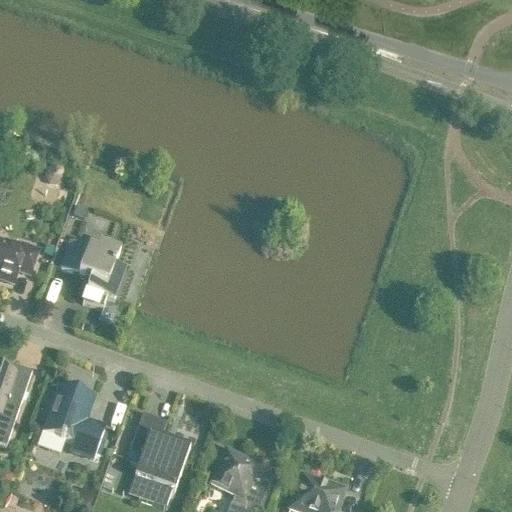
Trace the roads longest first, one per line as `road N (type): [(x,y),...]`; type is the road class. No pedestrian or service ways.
road 1 (residential): [(0,322),(460,485)]
road 2 (tertiary): [(511,99),(210,0)]
road 3 (unclassified): [(460,485),(511,305)]
